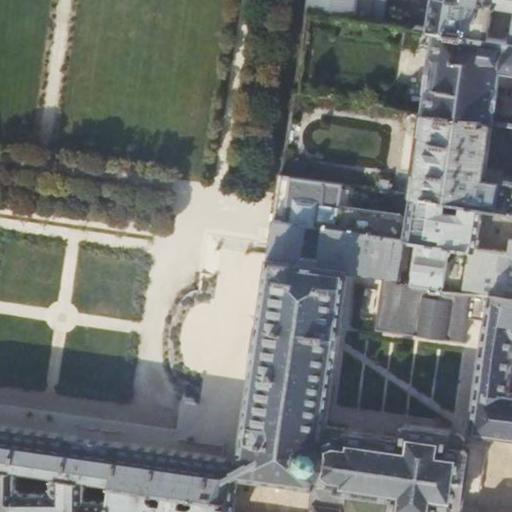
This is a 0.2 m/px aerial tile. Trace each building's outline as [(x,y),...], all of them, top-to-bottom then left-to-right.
[(511,0),(306,0),(306,8),(370,18),(372,0),(431,0),(428,26),(434,27),(511,38),(511,0)] [(511,38),(434,27),(423,110),(495,121),(499,87),(502,72),(502,68),(511,69),(511,38)] [(495,121),(423,110),(413,170),(411,193),(413,194),(484,204),(511,208),(511,177),(487,174),(495,121)] [(484,204),(413,194),(409,218),(405,218),(405,216),(340,206),(343,183),(282,174),(280,189),(276,219),(407,238),(418,240),(412,284),(511,298),(511,239),(511,241),(500,242),(498,253),(477,250),(484,204)] [(373,188),(389,190),(390,181),(387,176),(378,175),(374,178),(373,188)] [(511,511),(459,511),(460,506),(458,505),(456,511),(511,511),(511,298),(412,284),(400,282),(407,238),(276,219),(274,219),(240,458),(0,424),(0,464),(87,477),(115,480),(193,491),(200,492),(237,498),(242,474),(316,484),(311,511),(408,511),(394,510),(396,497),(337,489),(338,483),(332,483),(326,477),(331,437),(340,433),(344,434),(344,429),(345,427),(328,425),(340,341),(351,271),(385,277),(379,329),(464,341),(468,317),(487,320),(472,432),(511,437),(511,511)] [(456,511),(458,505),(460,506),(461,506),(461,504),(463,502),(464,485),(478,487),(482,487),(485,470),(481,470),(467,468),(470,450),(468,449),(468,446),(465,445),(466,438),(463,434),(453,433),(453,430),(405,423),(403,437),(344,429),(344,434),(340,433),(331,437),(326,477),(332,483),(338,483),(337,489),(396,497),(394,510),(408,511),(456,511)] [(107,511),(107,497),(87,496),(87,477),(0,464),(0,511),(107,511)] [(235,511),(237,498),(200,492),(198,500),(194,503),(191,502),(193,491),(115,480),(113,497),(107,497),(107,511),(235,511)]
